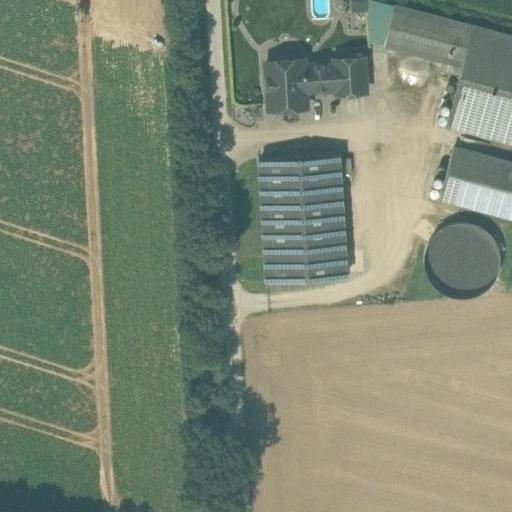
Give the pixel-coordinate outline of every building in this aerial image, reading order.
[(473,25),(395,5),(385,44),(443,59),(440,68),(460,74),(473,25)] [(511,35),(473,25),(460,74),(447,124),(511,140),(511,35)] [(364,56),(334,58),(334,62),(336,88),(336,92),(366,90),(364,56)] [(304,58),(281,59),(281,69),(267,70),(269,104),(283,103),(284,107),(307,106),(306,90),(336,88),(334,62),(304,64),(304,58)] [(511,161),(453,146),(440,197),(511,216),(511,161)] [(339,154),(259,159),(266,279),(346,274),(339,154)] [(474,223),(461,220),(449,223),(437,230),(429,240),(424,252),(425,265),(429,277),(440,287),(453,293),(468,293),(481,288),(492,278),(498,265),(499,251),(494,239),(486,229),(474,223)]
